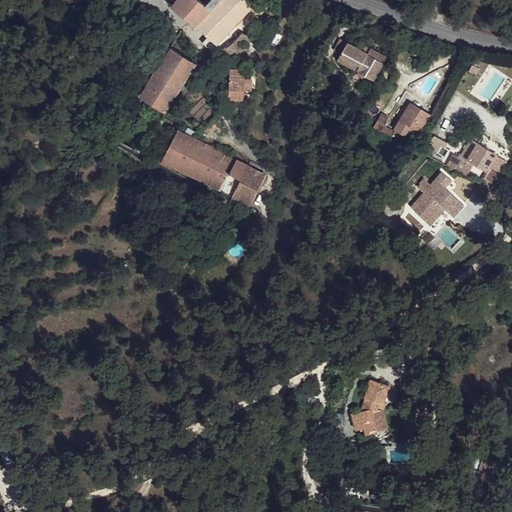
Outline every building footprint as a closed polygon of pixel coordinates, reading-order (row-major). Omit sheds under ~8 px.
[(175,0),(171,6),(205,36),(202,42),(214,53),(218,51),(228,45),(248,23),(242,14),(257,0),(175,0)] [(345,43),(339,54),(347,59),(354,48),(345,43)] [(170,47),(139,96),(164,112),(196,63),(170,47)] [(226,47),(218,51),(224,59),(232,55),(226,47)] [(354,48),(347,59),(358,65),(354,70),(371,79),(381,62),(354,48)] [(339,54),(336,60),(344,65),(347,59),(339,54)] [(347,59),(344,65),(354,70),(358,65),(347,59)] [(472,67),(466,64),(463,72),(469,74),(472,67)] [(228,68),(228,98),(241,98),(242,69),(228,68)] [(409,105),(395,130),(413,142),(428,117),(409,105)] [(386,117),(380,113),(372,126),(391,134),(394,130),(382,123),(386,117)] [(178,129),(161,160),(206,182),(232,195),(248,165),(178,129)] [(428,150),(436,154),(439,147),(442,148),(445,143),(431,137),(429,141),(432,142),(428,150)] [(451,154),(446,165),(454,170),(466,176),(472,162),(486,169),(488,163),(495,152),(467,139),(458,158),(451,154)] [(505,157),(495,152),(488,163),(499,169),(505,157)] [(248,165),(232,195),(233,196),(244,201),(250,204),(266,174),(248,165)] [(483,173),(478,182),(490,189),(498,175),(489,169),(486,175),(483,173)] [(443,173),(411,202),(422,213),(429,206),(436,212),(443,206),(452,215),(462,204),(445,186),(451,181),(443,173)] [(479,183),(473,194),(498,209),(505,198),(479,183)] [(244,201),(233,196),(231,200),(242,206),(244,201)] [(434,225),(427,231),(434,238),(440,232),(434,225)] [(422,419),(431,415),(427,403),(417,407),(422,419)] [(352,412),(356,428),(365,426),(365,421),(374,419),(370,406),(352,412)] [(486,486),(500,492),(505,479),(490,472),(486,486)] [(369,487),(368,502),(379,502),(378,487),(369,487)]
